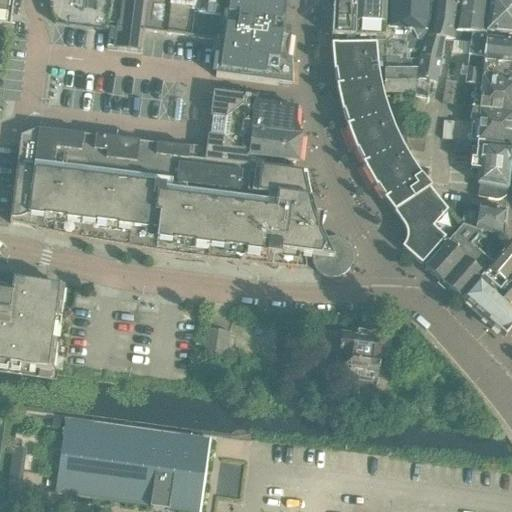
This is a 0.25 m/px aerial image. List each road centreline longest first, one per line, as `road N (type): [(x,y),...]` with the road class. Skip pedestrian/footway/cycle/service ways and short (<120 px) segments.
road 1 (unclassified): [(397,292),(301,298),(0,250)]
road 2 (residential): [(397,292),(318,130),(310,72),(315,0)]
road 3 (unclassified): [(511,411),(465,346),(397,292)]
road 4 (residential): [(0,133),(28,106),(38,25)]
